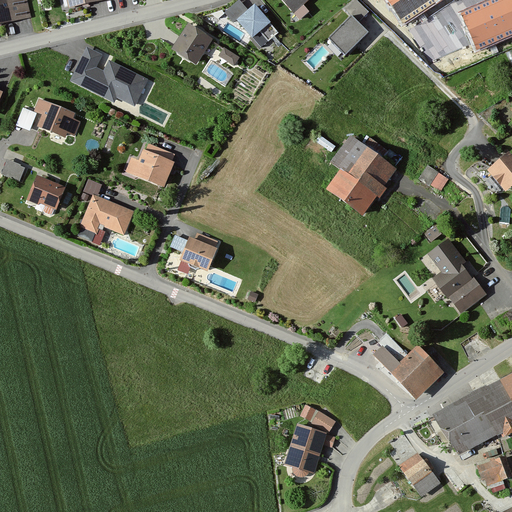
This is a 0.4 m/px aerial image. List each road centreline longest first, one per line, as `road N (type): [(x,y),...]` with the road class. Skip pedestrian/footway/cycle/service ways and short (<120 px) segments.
road 1 (residential): [(409,410),(350,364),(0,220)]
road 2 (residential): [(0,49),(201,0)]
road 3 (unknown): [(493,155),(476,138),(452,163),(478,197),(483,248)]
road 4 (unknown): [(409,410),(424,449),(498,504)]
road 5 (unclassified): [(409,410),(358,455),(345,511)]
road 6 (unclassified): [(511,348),(409,410)]
